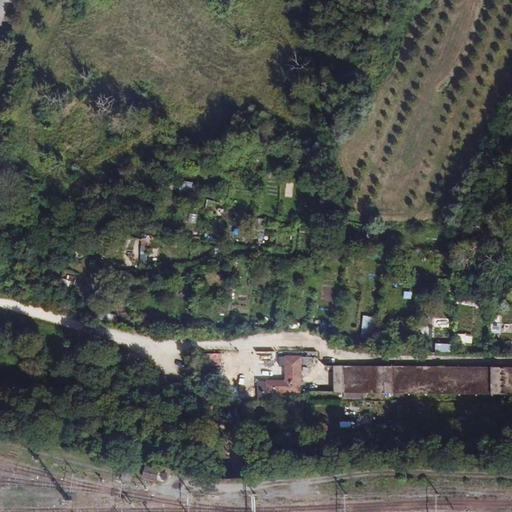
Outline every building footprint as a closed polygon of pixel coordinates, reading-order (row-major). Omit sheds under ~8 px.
[(141,236),(140,261),(147,262),(148,236),(141,236)] [(149,250),(149,260),(159,260),(159,250),(149,250)] [(239,303),(248,304),(249,296),(240,295),(239,303)] [(493,322),(491,332),(499,334),(502,324),(493,322)] [(455,334),(455,343),(472,344),(472,334),(455,334)] [(206,353),(206,361),(219,362),(219,353),(206,353)] [(256,396),(301,397),(302,355),(279,355),(279,366),(283,366),(283,380),(256,379),(256,396)] [(381,366),(333,366),(333,393),(343,393),(343,394),(381,394),(381,366)] [(143,476),(158,483),(163,473),(148,466),(143,476)]
